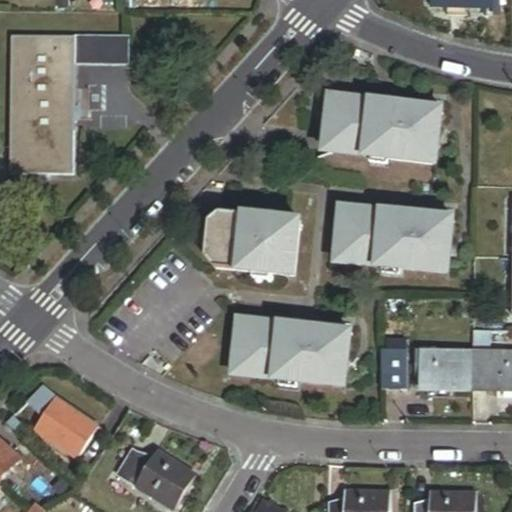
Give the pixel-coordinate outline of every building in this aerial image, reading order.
[(68,0),(59,0),(59,11),(69,11),(68,0)] [(495,0),(437,0),(438,10),(495,11),(495,0)] [(77,69),(78,40),(16,38),(13,178),(77,179),(78,134),(76,134),(77,69)] [(132,41),(78,40),(77,69),(131,70),(132,41)] [(329,111),(331,111),(327,141),(326,140),(324,153),(437,166),(443,111),(331,98),(329,111)] [(449,275),(454,220),(342,210),(341,222),(342,222),(339,251),(338,251),(337,265),(449,275)] [(216,271),(222,215),(210,224),(206,260),(216,271)] [(301,223),(222,215),(216,271),(296,278),(301,223)] [(241,378),(247,322),(240,322),(239,334),(240,335),(237,364),(235,364),(234,377),(241,378)] [(346,389),(352,334),(247,322),(241,378),(346,389)] [(490,333),(475,333),(476,354),(490,353),(490,333)] [(409,352),(384,352),(385,392),(410,392),(409,352)] [(511,353),(490,353),(476,354),(476,392),(511,391),(511,353)] [(420,393),(476,392),(476,354),(419,354),(420,393)] [(101,430),(58,396),(44,386),(32,402),(48,415),(40,426),(80,457),(101,430)] [(26,427),(16,418),(10,425),(20,433),(26,427)] [(0,441),(0,486),(22,462),(0,441)] [(137,488),(154,463),(135,450),(118,475),(137,488)] [(154,463),(137,488),(172,511),(177,511),(199,480),(160,453),(154,463)] [(345,506),(344,511),(390,511),(391,495),(345,495),(345,506)] [(430,506),(430,511),(476,511),(477,496),(430,496),(430,506)] [(283,511),(263,502),(258,511),(283,511)]
